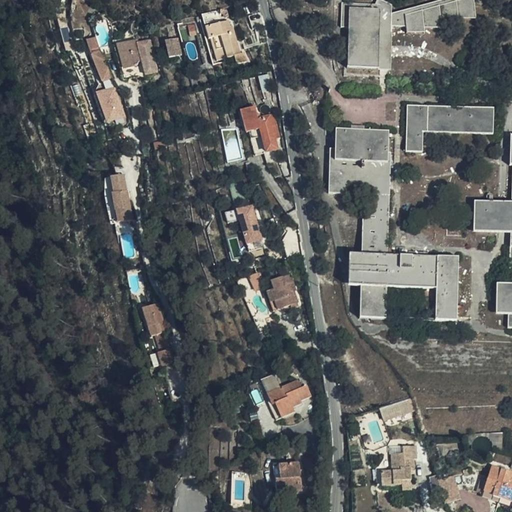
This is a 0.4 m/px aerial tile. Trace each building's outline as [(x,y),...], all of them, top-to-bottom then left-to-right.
[(353,59),(397,61),(398,16),(411,17),(416,17),(416,20),(434,20),(433,15),(451,15),(451,12),(469,11),(467,6),(487,5),(485,0),(414,0),(399,5),(398,0),(347,0),(347,20),(354,21),(353,59)] [(216,3),(204,8),(206,15),(218,12),(216,3)] [(264,24),(261,11),(249,14),(252,28),(264,24)] [(203,27),(200,16),(195,18),(197,29),(203,27)] [(398,16),(397,61),(410,60),(411,17),(398,16)] [(210,41),(210,43),(222,42),(220,18),(209,18),(210,41)] [(97,44),(106,71),(114,68),(100,25),(93,28),(95,34),(97,39),(97,42),(97,44)] [(135,37),(119,40),(125,67),(140,65),(152,63),(147,34),(135,37)] [(181,56),(178,38),(165,41),(169,58),(181,56)] [(154,76),(152,63),(140,65),(142,78),(154,76)] [(412,143),(429,144),(429,125),(497,126),(497,97),(413,95),(412,143)] [(255,147),(261,146),(253,113),(263,111),(261,99),(243,102),(247,124),(250,123),(255,147)] [(282,125),(279,107),(263,111),(253,113),(261,146),(280,142),(279,132),(278,126),(282,125)] [(373,205),(394,205),(396,143),(391,143),(392,122),(339,120),(339,142),(333,142),(332,184),(368,186),(368,195),(373,205)] [(308,131),(316,130),(315,123),(306,123),(308,131)] [(312,153),(319,153),(319,141),(311,142),(312,153)] [(225,145),(228,161),(242,158),(239,143),(225,145)] [(118,224),(133,221),(126,174),(110,177),(118,224)] [(511,225),(511,193),(479,192),(479,225),(511,225)] [(393,245),(394,205),(373,205),(368,195),(366,245),(366,278),(365,309),(390,310),(391,278),(439,279),(438,311),(461,312),(463,248),(393,245)] [(253,204),(236,209),(246,245),(264,240),(253,204)] [(351,277),(366,278),(366,245),(352,245),(351,277)] [(271,282),(277,300),(294,294),(289,278),(291,276),(288,266),(272,271),(275,281),(271,282)] [(258,273),(249,277),(255,291),(264,287),(258,273)] [(502,311),(511,311),(511,279),(503,279),(502,311)] [(266,284),(273,303),(277,300),(271,282),(266,284)] [(155,298),(145,301),(151,320),(154,329),(156,338),(165,335),(162,326),(163,326),(155,298)] [(151,320),(145,301),(140,302),(146,321),(151,320)] [(167,343),(165,335),(156,338),(159,346),(167,343)] [(159,346),(163,360),(173,357),(169,343),(167,343),(159,346)] [(294,360),(292,367),(301,371),(303,364),(294,360)] [(264,376),(269,388),(281,383),(276,371),(264,376)] [(414,390),(396,397),(399,407),(418,401),(414,390)] [(508,445),(504,428),(494,429),(498,446),(508,445)] [(474,432),(451,435),(453,442),(463,441),(464,445),(476,443),(474,432)] [(417,443),(403,444),(403,455),(394,456),(395,472),(384,474),(385,487),(405,486),(405,492),(414,491),(412,469),(416,468),(416,459),(418,459),(417,443)] [(403,455),(403,444),(393,445),(394,456),(403,455)] [(295,484),(305,484),(302,454),(283,457),(284,470),(279,471),(281,480),(295,478),(295,484)] [(485,482),(483,488),(511,500),(511,468),(496,462),(489,476),(481,471),(478,479),(485,482)] [(440,498),(449,494),(441,473),(434,476),(435,480),(434,481),(440,498)] [(476,484),(483,488),(485,482),(478,479),(476,484)]
